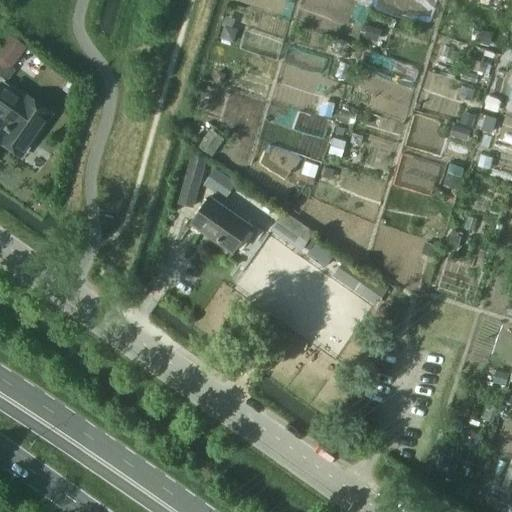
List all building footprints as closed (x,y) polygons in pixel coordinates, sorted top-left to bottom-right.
[(0,66),(1,67),(10,65),(24,47),(7,35),(0,44),(0,66)] [(23,144),(46,112),(45,111),(42,115),(0,85),(0,118),(4,122),(0,128),(0,142),(12,151),(19,141),(23,144)] [(192,208),(205,159),(188,154),(175,203),(192,208)] [(215,168),(205,183),(225,197),(235,183),(215,168)] [(249,227),(208,197),(189,222),(231,253),(249,227)] [(311,234),(283,212),(272,227),(301,248),(304,244),(309,248),(315,240),(309,236),(311,234)] [(375,305),(387,288),(344,259),(332,276),(375,305)]
